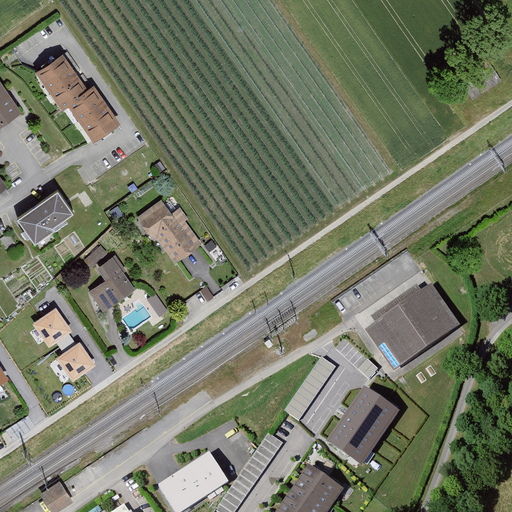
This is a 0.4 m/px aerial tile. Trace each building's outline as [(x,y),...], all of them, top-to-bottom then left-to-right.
[(96,140),(122,122),(97,87),(91,91),(63,51),(34,71),(65,116),(75,109),(96,140)] [(473,97),(501,79),(493,66),(465,85),(473,97)] [(0,128),(26,111),(0,73),(0,128)] [(0,189),(11,181),(0,166),(0,189)] [(43,237),(80,211),(66,191),(29,217),(43,237)] [(179,262),(203,244),(186,220),(191,217),(183,206),(177,210),(166,196),(143,214),(179,262)] [(105,310),(139,287),(116,254),(98,267),(106,279),(91,289),(105,310)] [(202,305),(214,295),(206,285),(193,295),(202,305)] [(367,330),(396,371),(463,326),(435,285),(367,330)] [(145,298),(156,317),(167,311),(157,292),(145,298)] [(68,350),(89,337),(77,318),(56,331),(68,350)] [(319,355),(285,411),(301,420),(334,365),(319,355)] [(0,385),(13,377),(0,357),(0,385)] [(359,368),(369,377),(378,368),(368,359),(359,368)] [(362,467),(397,410),(359,386),(324,443),(362,467)] [(163,489),(177,511),(189,511),(231,485),(213,457),(163,489)] [(315,468),(283,511),(318,511),(338,484),(315,468)] [(59,511),(74,503),(60,481),(40,495),(51,511),(59,511)]
